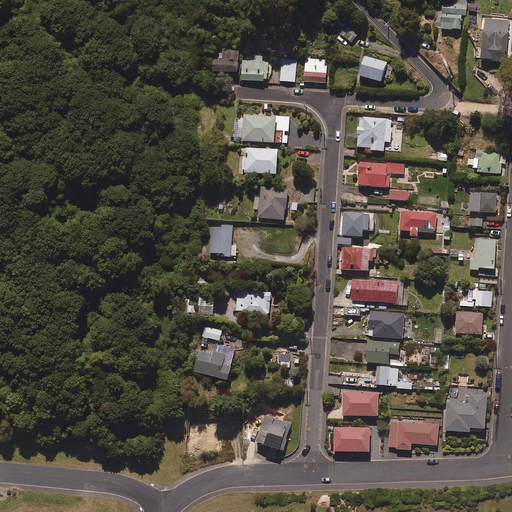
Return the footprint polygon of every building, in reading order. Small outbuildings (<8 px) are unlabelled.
[(467,16),(468,0),(453,0),(454,4),(443,3),(440,28),(460,30),(461,15),(467,16)] [(477,5),(470,3),(468,11),(475,12),(477,5)] [(340,18),(336,22),(343,27),(347,22),(340,18)] [(509,20),(484,18),(480,59),(505,61),(509,20)] [(350,24),(339,34),(351,42),(361,32),(350,24)] [(239,50),(223,50),(223,58),(215,58),(215,70),(239,70),(239,50)] [(263,61),(263,56),(243,55),(242,80),(265,81),(265,78),(268,78),(269,61),(263,61)] [(387,62),(365,55),(359,75),(380,82),(387,62)] [(295,83),(297,59),(282,58),(280,81),(295,83)] [(326,83),(327,59),(305,58),(303,82),(326,83)] [(290,117),(244,114),(242,140),(288,144),(290,117)] [(386,120),(386,118),(359,116),(356,148),(369,149),(369,151),(383,153),(384,142),(390,143),(392,120),(386,120)] [(280,149),(247,147),(247,156),(244,156),(243,169),(246,169),(246,172),(279,174),(280,149)] [(485,150),(476,149),(474,171),(500,174),(501,164),(498,164),(499,154),(485,152),(485,150)] [(448,154),(440,153),(439,160),(446,161),(448,154)] [(405,165),(359,161),(357,185),(389,187),(390,173),(404,175),(405,165)] [(290,188),(262,186),(261,197),(256,197),(255,209),(259,209),(259,218),(285,220),(286,209),(288,209),(290,188)] [(315,202),(315,188),(302,188),(302,202),(315,202)] [(410,192),(389,190),(388,200),(409,202),(410,192)] [(497,194),(470,192),(469,211),(495,213),(497,194)] [(438,196),(416,195),(415,205),(437,206),(438,196)] [(436,214),(400,211),(398,231),(409,232),(409,236),(417,237),(417,232),(434,233),(436,214)] [(363,215),(363,214),(343,213),(342,235),(362,236),(362,230),(367,230),(368,215),(363,215)] [(483,219),(469,219),(469,226),(482,227),(483,219)] [(233,225),(211,224),(210,253),(218,253),(218,256),(232,256),(233,225)] [(449,249),(451,227),(445,226),(442,252),(448,253),(449,249)] [(496,240),(478,239),(477,249),(474,249),(473,260),(469,260),(469,270),(478,270),(478,268),(494,269),(496,240)] [(376,258),(376,250),(341,248),(340,270),(368,271),(369,261),(372,261),(372,258),(376,258)] [(448,253),(448,257),(457,258),(458,250),(449,249),(448,253)] [(396,303),(397,282),(352,279),(351,301),(396,303)] [(272,292),(239,290),(237,311),(271,313),(272,292)] [(492,292),(477,290),(476,306),(491,308),(492,292)] [(214,298),(184,298),(184,313),(214,313),(214,298)] [(351,307),(345,307),(345,314),(360,315),(360,308),(351,307)] [(483,313),(456,311),(455,333),(481,335),(483,313)] [(404,314),(370,312),(369,329),(372,329),(372,337),(402,339),(404,314)] [(222,330),(205,326),(202,337),(219,341),(222,330)] [(439,342),(440,341),(440,340),(441,340),(441,339),(442,338),(442,337),(442,336),(441,335),(441,334),(441,333),(440,332),(439,332),(438,331),(437,331),(436,331),(435,331),(434,331),(433,332),(432,333),(431,334),(431,335),(430,336),(430,337),(431,338),(431,339),(432,340),(432,341),(433,341),(434,342),(435,342),(436,342),(437,342),(438,342),(439,342)] [(399,343),(367,340),(365,363),(388,365),(389,354),(398,355),(399,343)] [(212,353),(200,350),(195,371),(228,379),(232,366),(224,364),(227,353),(213,350),(212,353)] [(398,368),(377,366),(375,385),(397,387),(398,368)] [(378,417),(378,393),(342,391),(341,416),(378,417)] [(470,403),(447,402),(445,431),(469,433),(470,429),(484,430),(487,396),(470,395),(470,403)] [(292,423),(266,415),(257,441),(283,449),(292,423)] [(439,426),(389,421),(387,449),(411,451),(412,444),(437,446),(439,426)] [(369,453),(369,428),(333,427),(332,451),(369,453)]
